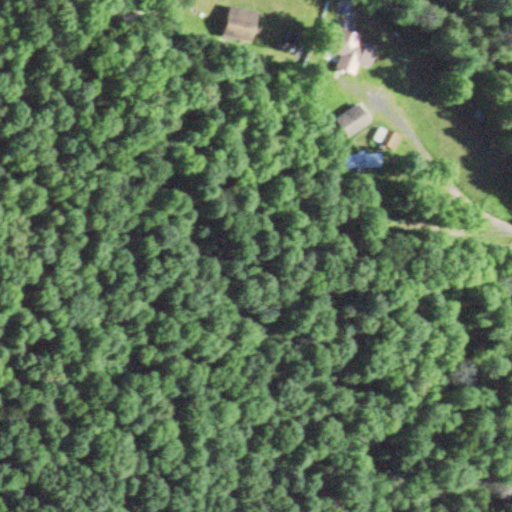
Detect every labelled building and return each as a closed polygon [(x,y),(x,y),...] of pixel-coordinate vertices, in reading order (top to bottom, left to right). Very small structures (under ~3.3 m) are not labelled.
[(244,42),(250,11),(221,5),(215,37),(244,42)] [(354,32),(329,27),(323,55),(332,58),(329,70),(348,75),(351,64),(365,67),(370,45),(352,40),(354,32)] [(365,123),(352,103),(329,118),(341,138),(365,123)] [(388,152),(396,137),(376,127),(368,141),(388,152)] [(337,154),(337,168),(374,168),(374,154),(337,154)]
